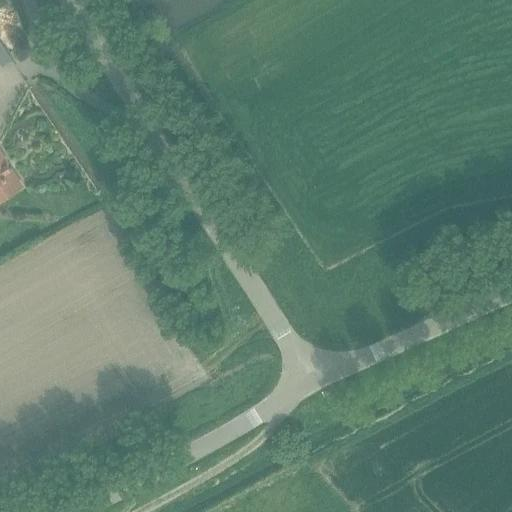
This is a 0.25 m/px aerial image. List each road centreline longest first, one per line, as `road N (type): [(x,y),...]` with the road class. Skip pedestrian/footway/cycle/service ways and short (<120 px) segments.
road 1 (tertiary): [(68,0),(308,377)]
road 2 (unclassified): [(73,511),(258,417),(308,377)]
road 3 (tertiary): [(308,377),(511,292)]
